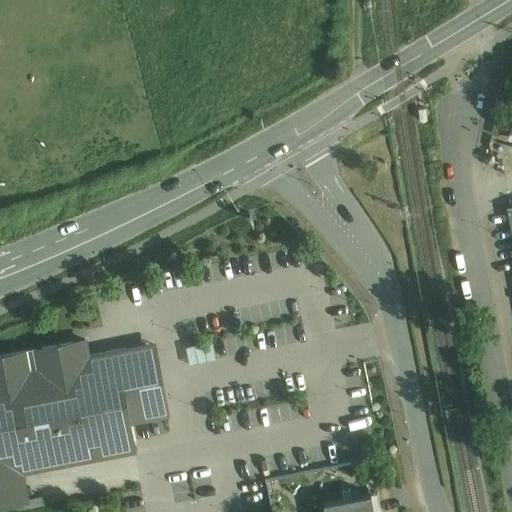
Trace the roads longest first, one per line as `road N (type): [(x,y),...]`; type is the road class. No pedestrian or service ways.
road 1 (residential): [(440,511),(388,294),(287,137)]
road 2 (residential): [(460,110),(461,189),(511,440)]
road 3 (secondary): [(0,275),(287,137)]
road 4 (secondary): [(287,137),(511,3)]
